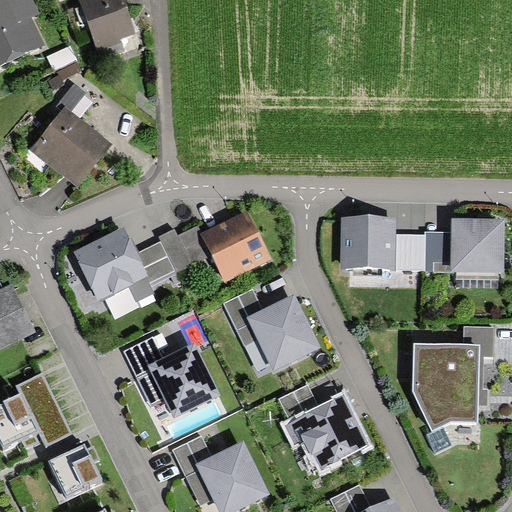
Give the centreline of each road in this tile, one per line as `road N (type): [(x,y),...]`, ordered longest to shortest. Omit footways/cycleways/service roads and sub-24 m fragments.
road 1 (residential): [(305,187),(305,265),(429,511)]
road 2 (residential): [(24,238),(155,511)]
road 3 (residential): [(305,187),(511,190)]
road 4 (residential): [(159,0),(170,187)]
road 5 (residential): [(24,238),(170,187)]
road 6 (residential): [(170,187),(305,187)]
